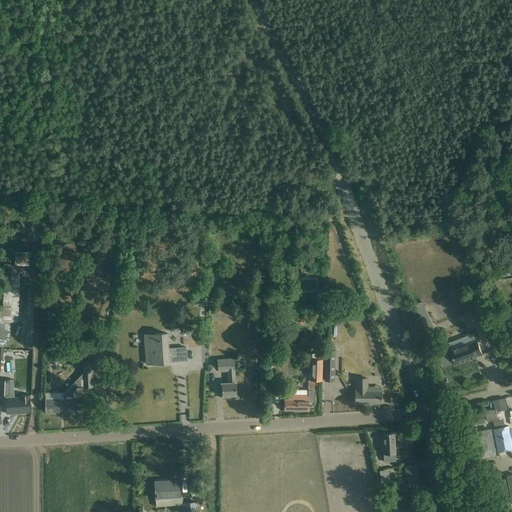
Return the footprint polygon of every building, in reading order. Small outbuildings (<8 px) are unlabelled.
[(284,224),(272,224),(272,233),(284,233),(284,224)] [(0,319),(0,348),(9,349),(10,332),(11,322),(18,322),(20,264),(29,264),(29,252),(16,251),(16,264),(5,263),(3,310),(0,310),(0,319)] [(312,293),(312,270),(298,270),(298,293),(312,293)] [(316,300),(320,304),(325,299),(322,295),(316,300)] [(280,312),(280,302),(268,301),(268,311),(280,312)] [(66,311),(46,310),(46,320),(66,321),(66,311)] [(256,320),(255,330),(263,330),(264,320),(256,320)] [(144,334),(146,354),(146,364),(169,362),(168,359),(174,359),(174,361),(187,360),(186,347),(168,348),(167,333),(144,334)] [(198,342),(206,343),(207,335),(199,334),(198,342)] [(451,351),(438,356),(443,368),(456,363),(456,365),(476,357),(476,356),(482,354),(477,341),(468,344),(465,337),(448,343),(451,351)] [(0,348),(0,369),(9,369),(9,349),(0,348)] [(334,380),(335,349),(325,349),(324,380),(334,380)] [(222,384),(222,386),(222,396),(223,398),(231,398),(231,395),(237,395),(235,358),(217,360),(217,371),(227,370),(228,384),(222,384)] [(308,394),(284,394),(284,410),(309,410),(309,403),(315,403),(315,390),(314,390),(314,380),(321,380),(322,359),(311,359),(310,380),(308,380),(308,390),(308,394)] [(45,399),(45,411),(74,411),(74,399),(74,393),(77,387),(84,387),(92,387),(91,362),(83,362),(83,373),(64,393),(64,399),(45,399)] [(355,403),(381,403),(381,390),(374,390),(374,387),(367,387),(367,378),(356,378),(356,390),(355,390),(355,403)] [(0,379),(0,395),(8,395),(8,398),(6,398),(6,403),(7,413),(31,412),(30,402),(30,400),(30,395),(19,395),(19,397),(14,397),(13,380),(0,379)] [(506,398),(493,401),(495,409),(496,409),(507,407),(506,398)] [(502,426),(494,427),(497,442),(499,451),(506,449),(511,448),(507,425),(502,426)] [(488,431),(473,434),(478,459),(493,456),(488,431)] [(394,432),(382,433),(384,460),(396,459),(394,432)] [(419,484),(421,483),(417,464),(404,466),(408,486),(412,486),(413,491),(421,490),(419,484)] [(511,476),(503,478),(510,511),(511,510),(511,476)] [(180,497),(179,480),(166,481),(166,483),(154,484),(155,499),(180,497)] [(398,481),(386,483),(387,492),(400,490),(398,481)] [(426,511),(423,494),(416,495),(419,511),(426,511)] [(389,508),(397,506),(395,497),(386,499),(389,508)] [(197,511),(197,502),(183,503),(183,511),(197,511)]
